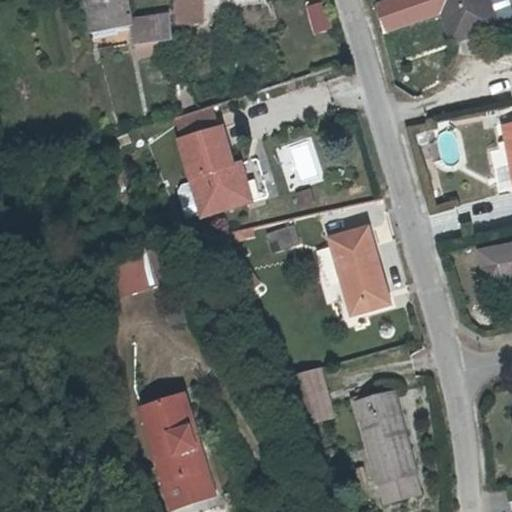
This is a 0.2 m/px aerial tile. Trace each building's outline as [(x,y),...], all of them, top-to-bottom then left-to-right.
[(139,0),(91,0),(100,37),(145,28),(139,0)] [(209,0),(184,0),(187,28),(212,22),(209,0)] [(386,0),(375,4),(386,35),(444,15),(455,46),(511,25),(511,7),(509,0),(386,0)] [(308,32),(329,31),(327,1),(306,2),(308,32)] [(154,58),(183,55),(180,26),(151,30),(154,58)] [(194,126),(199,145),(237,136),(232,113),(194,126)] [(511,162),(511,125),(503,127),(510,163),(511,162)] [(261,204),(253,172),(243,134),(237,136),(199,145),(210,188),(218,218),(219,222),(244,216),(242,209),(261,204)] [(260,170),(253,172),(261,204),(242,209),(244,216),(270,209),(260,170)] [(218,218),(210,188),(200,191),(196,197),(201,216),(208,220),(218,218)] [(305,224),(284,228),(285,235),(306,232),(305,224)] [(306,232),(285,235),(288,255),(309,251),(306,232)] [(352,313),(390,302),(371,233),(333,244),(352,313)] [(228,264),(243,256),(232,236),(215,239),(228,264)] [(511,245),(483,252),(487,268),(506,282),(511,280),(511,245)] [(327,247),(315,249),(323,291),(334,289),(327,247)] [(143,253),(108,261),(116,295),(151,287),(143,253)] [(253,265),(246,269),(253,282),(242,289),(246,297),(265,287),(253,265)] [(246,269),(234,275),(242,289),(253,282),(246,269)] [(332,378),(293,388),(312,433),(344,425),(332,378)] [(175,480),(214,468),(207,444),(202,446),(194,421),(207,418),(197,385),(150,400),(175,480)] [(394,490),(433,479),(410,398),(369,409),(391,491),(394,490)] [(223,465),(207,418),(194,421),(202,446),(207,444),(214,468),(223,465)] [(394,490),(399,509),(436,499),(430,480),(394,490)]
